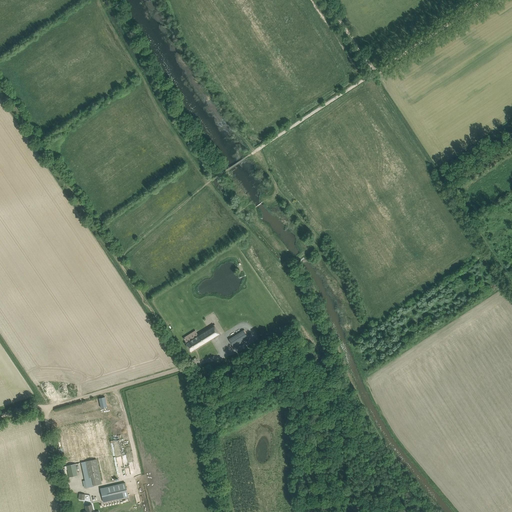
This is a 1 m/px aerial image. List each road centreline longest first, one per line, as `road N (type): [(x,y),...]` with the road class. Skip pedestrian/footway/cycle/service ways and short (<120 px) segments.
road 1 (track): [(0,86),(117,258)]
road 2 (track): [(33,403),(46,408),(189,365)]
road 3 (track): [(189,365),(218,511)]
road 4 (track): [(485,0),(374,70)]
road 5 (track): [(117,258),(189,365)]
